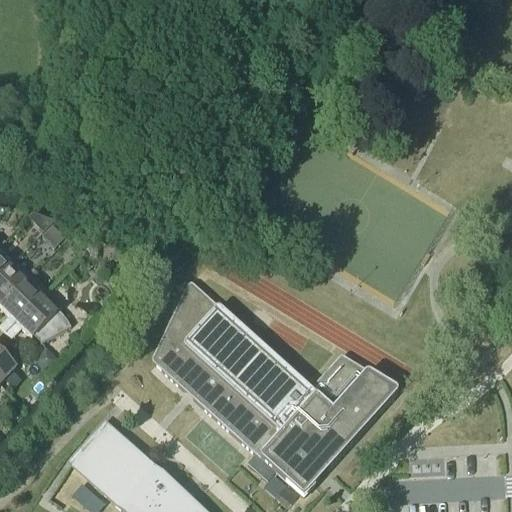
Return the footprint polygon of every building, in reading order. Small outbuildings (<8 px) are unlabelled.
[(52,229),(42,240),(54,252),(64,242),(52,229)] [(0,281),(9,272),(16,265),(15,265),(0,251),(0,281)] [(0,281),(0,312),(25,287),(36,276),(33,273),(28,278),(16,265),(9,272),(0,281)] [(0,312),(15,328),(40,303),(46,296),(46,295),(34,283),(39,278),(36,276),(25,287),(0,312)] [(340,362),(339,363),(338,363),(301,404),(297,401),(304,394),(304,392),(304,391),(304,390),(303,389),(193,290),(191,289),(190,289),(189,289),(188,290),(187,291),(152,363),(151,364),(151,365),(151,366),(152,367),(153,368),(254,460),(269,473),(300,501),(301,501),(302,501),(303,501),(304,501),(306,500),(317,487),(318,487),(318,486),(318,485),(318,484),(318,483),(318,482),(310,475),(317,468),(324,474),(325,475),(326,475),(327,475),(328,475),(329,474),(396,400),(396,399),(397,397),(396,396),(396,395),(395,394),(343,362),(341,362),(340,362)] [(31,343),(35,340),(41,346),(40,348),(41,349),(71,333),(70,331),(68,333),(65,329),(60,321),(56,318),(62,312),(46,296),(40,303),(15,328),(31,343)] [(0,332),(5,338),(12,331),(6,325),(0,330),(0,332)] [(12,331),(5,338),(11,344),(18,337),(12,331)] [(0,389),(15,374),(0,358),(0,389)] [(135,455),(104,431),(72,467),(99,496),(117,511),(197,511),(191,505),(135,455)] [(254,460),(246,469),(261,482),(269,473),(254,460)]
